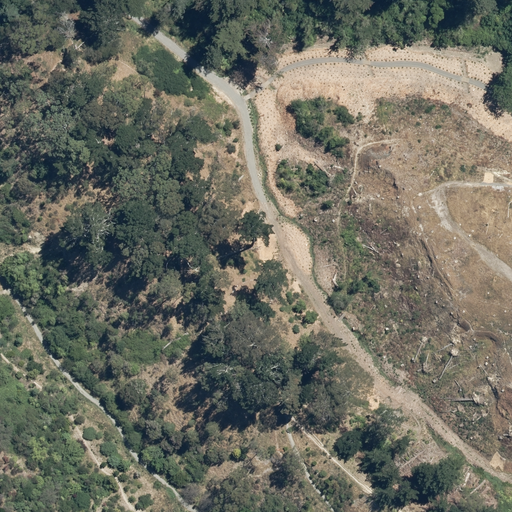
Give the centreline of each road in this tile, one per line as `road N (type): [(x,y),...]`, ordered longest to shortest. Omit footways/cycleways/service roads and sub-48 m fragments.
road 1 (track): [(404,511),(282,420),(201,297),(138,158),(117,150),(120,139),(139,132),(36,27)]
road 2 (track): [(241,79),(257,98),(276,202),(296,242),(337,283),(386,371),(422,406),(411,432),(269,398)]
road 3 (track): [(511,105),(455,92),(442,77),(396,57),(348,73),(301,68),(241,79),(106,37),(62,57)]
road 4 (track): [(511,165),(441,132),(383,129),(362,137),(341,159),(331,209),(337,283)]
road 5 (track): [(206,511),(86,397),(0,285)]
road 6 (track): [(511,282),(460,235),(441,196),(456,167),(427,135)]
